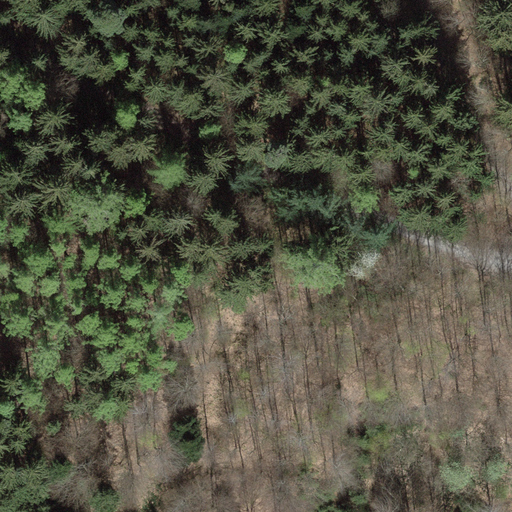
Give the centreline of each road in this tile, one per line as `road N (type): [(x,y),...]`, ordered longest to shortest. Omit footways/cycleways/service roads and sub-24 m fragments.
road 1 (track): [(511,262),(380,223),(0,53)]
road 2 (track): [(511,200),(423,0)]
